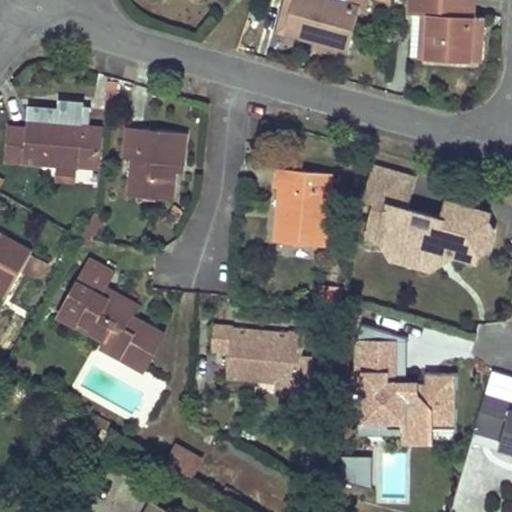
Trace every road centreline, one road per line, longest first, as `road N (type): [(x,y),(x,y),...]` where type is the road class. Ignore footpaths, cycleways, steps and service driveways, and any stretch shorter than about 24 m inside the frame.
road 1 (residential): [(231,68),(511,150)]
road 2 (residential): [(183,278),(221,200),(231,68)]
road 3 (residential): [(44,3),(108,33),(231,68)]
